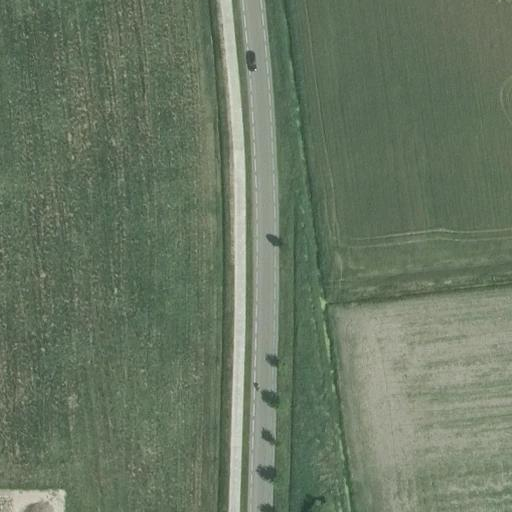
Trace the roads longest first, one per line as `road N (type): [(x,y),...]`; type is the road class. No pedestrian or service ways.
road 1 (residential): [(144,0),(150,240),(129,511)]
road 2 (secondary): [(249,0),(264,260),(258,511)]
